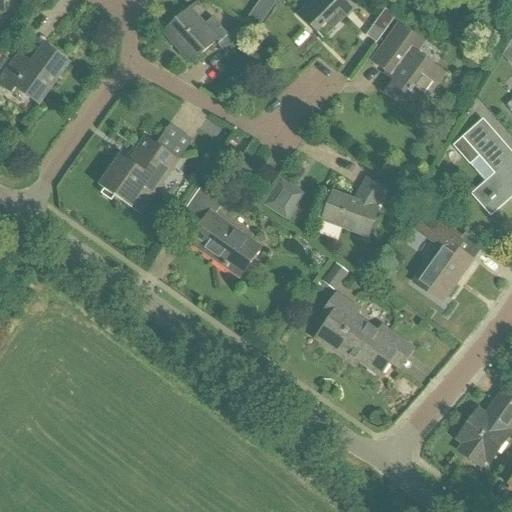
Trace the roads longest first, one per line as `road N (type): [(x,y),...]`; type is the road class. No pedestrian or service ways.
road 1 (residential): [(388,464),(22,213)]
road 2 (residential): [(130,65),(278,144),(315,91)]
road 3 (residential): [(388,464),(511,317)]
road 4 (residential): [(22,213),(130,65)]
